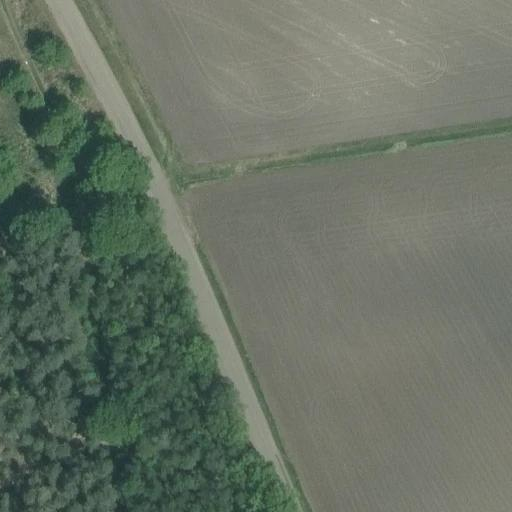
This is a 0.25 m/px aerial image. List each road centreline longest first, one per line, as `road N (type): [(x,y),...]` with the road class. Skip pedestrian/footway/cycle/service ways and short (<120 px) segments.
road 1 (unclassified): [(293,511),(163,196),(53,0)]
road 2 (track): [(62,222),(44,91),(10,0)]
road 3 (track): [(0,234),(163,196)]
